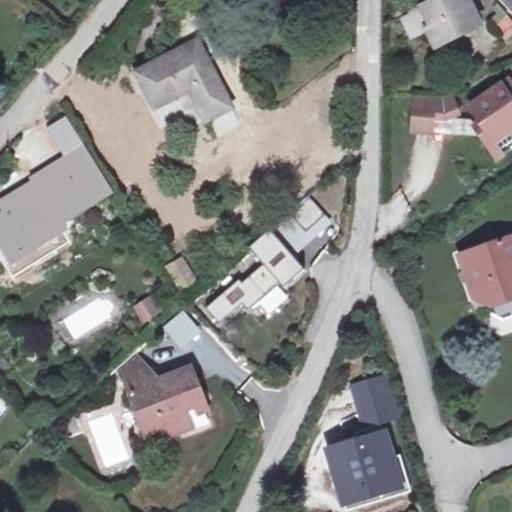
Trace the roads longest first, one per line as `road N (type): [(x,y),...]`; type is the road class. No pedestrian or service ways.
road 1 (tertiary): [(356,270),(370,239),(369,0)]
road 2 (tertiary): [(254,511),(356,270)]
road 3 (residential): [(441,468),(394,307),(356,270)]
road 4 (residential): [(113,0),(0,130)]
